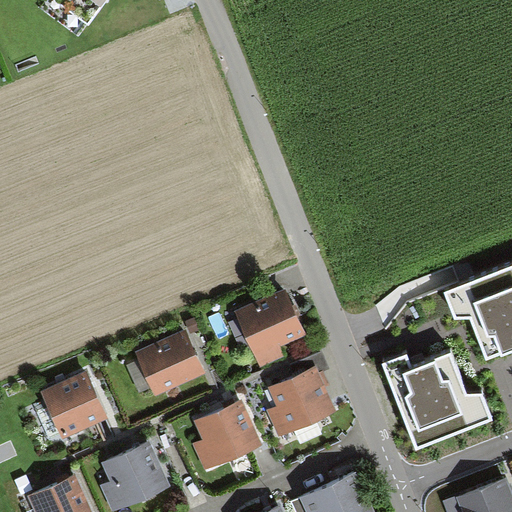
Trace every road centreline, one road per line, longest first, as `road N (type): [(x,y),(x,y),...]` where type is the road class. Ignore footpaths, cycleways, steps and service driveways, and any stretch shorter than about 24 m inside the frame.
road 1 (residential): [(205,0),(382,440)]
road 2 (residential): [(382,440),(221,511)]
road 3 (residential): [(398,487),(511,442)]
